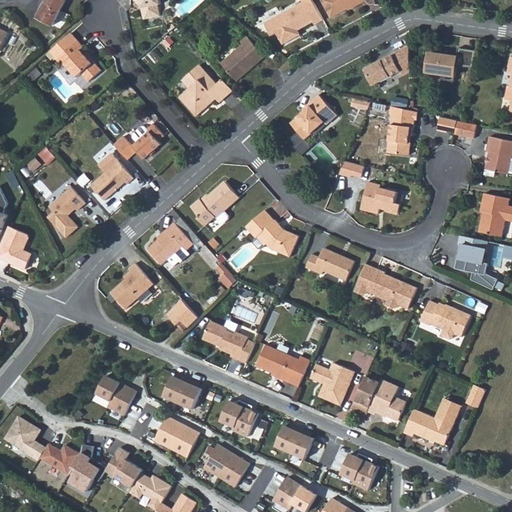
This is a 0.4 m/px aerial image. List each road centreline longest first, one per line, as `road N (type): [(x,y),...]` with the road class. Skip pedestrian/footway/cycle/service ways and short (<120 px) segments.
road 1 (residential): [(58,308),(401,458)]
road 2 (residential): [(511,30),(410,19),(316,67),(235,137)]
road 3 (residential): [(235,137),(309,215),(397,244),(429,228),(449,167)]
road 4 (residential): [(135,379),(149,400),(371,511)]
road 5 (residential): [(3,379),(59,424),(142,444),(233,511)]
road 6 (residential): [(208,161),(58,308)]
road 7 (residential): [(208,161),(130,70),(98,13)]
